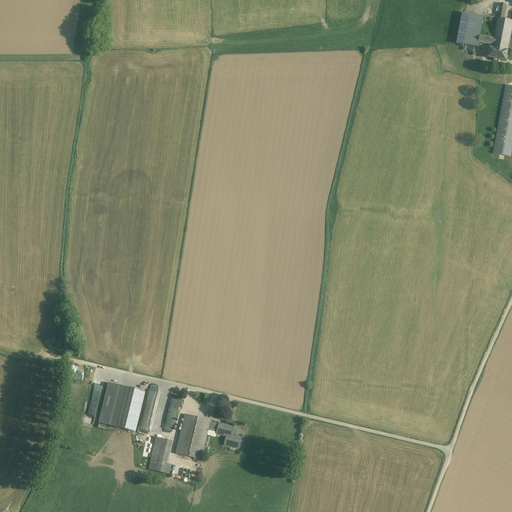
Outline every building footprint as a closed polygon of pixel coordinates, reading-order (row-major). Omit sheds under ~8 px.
[(484,17),(469,14),(463,46),(481,49),(482,47),(478,46),(479,44),(480,36),(484,17)] [(511,22),(498,20),(494,39),(493,46),(492,49),(508,52),(511,29),(511,22)] [(494,39),(480,36),(479,44),(493,46),(494,39)] [(492,49),(489,48),(487,58),(494,59),(495,62),(498,62),(501,61),(506,62),(508,52),(492,49)] [(511,144),(511,86),(507,86),(494,154),(510,157),(511,144)] [(144,392),(124,387),(114,427),(134,432),(144,392)] [(175,426),(182,391),(163,387),(154,427),(162,429),(163,424),(175,426)] [(210,421),(184,415),(175,454),(201,460),(208,431),(210,422),(210,421)] [(223,425),(218,424),(210,422),(208,431),(216,433),(216,435),(216,434),(227,436),(225,441),(236,443),(238,438),(232,437),(234,427),(227,426),(226,426),(223,426),(223,425)] [(172,441),(156,437),(154,443),(171,447),(172,441)] [(171,447),(154,443),(150,463),(166,467),(167,464),(171,447)] [(166,467),(150,463),(148,470),(169,475),(171,465),(167,464),(166,467)] [(200,468),(195,467),(191,481),(196,483),(200,468)]
